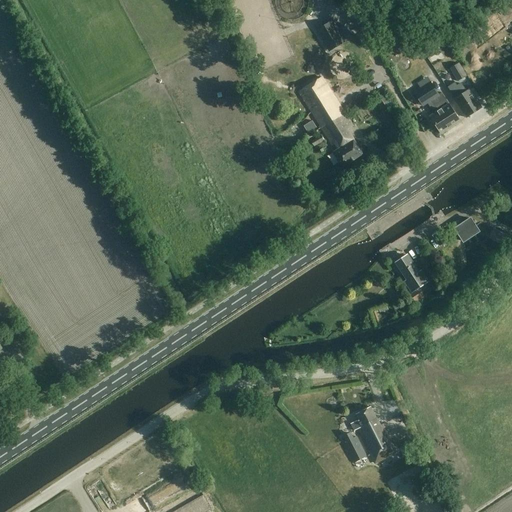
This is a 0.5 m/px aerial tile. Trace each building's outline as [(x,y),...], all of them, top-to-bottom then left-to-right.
[(415,26),(425,22),(420,11),(410,15),(415,26)] [(318,29),(331,51),(346,42),(332,20),(318,29)] [(449,68),(457,82),(467,76),(460,63),(449,68)] [(299,92),(322,128),(345,114),(322,78),(299,92)] [(429,116),(441,134),(460,121),(442,92),(438,94),(430,82),(414,93),(415,94),(412,95),(416,102),(419,100),(422,106),(431,100),(437,111),(429,116)] [(457,87),(454,83),(450,86),(452,90),(450,92),(467,118),(481,108),(469,90),(467,91),(462,84),(457,87)] [(345,114),(322,128),(333,145),(335,144),(339,149),(334,152),(343,167),(363,154),(347,130),(353,126),(345,114)] [(314,146),(325,140),(322,135),(311,142),(314,146)] [(470,219),(455,229),(458,233),(462,239),(463,242),(467,239),(470,237),(473,235),(476,233),(479,231),(470,219)] [(489,238),(504,246),(509,237),(494,229),(489,238)] [(433,236),(439,246),(446,242),(439,232),(433,236)] [(407,256),(396,263),(409,283),(407,284),(412,292),(428,282),(421,271),(418,272),(407,256)] [(437,261),(444,271),(450,267),(443,256),(437,261)] [(429,274),(435,282),(441,278),(435,270),(429,274)] [(375,310),(371,311),(376,325),(380,324),(376,313),(375,310)] [(380,425),(371,407),(356,415),(359,420),(351,424),(354,431),(358,429),(375,463),(399,451),(395,444),(392,445),(389,439),(392,438),(385,423),(380,425)] [(344,443),(351,457),(354,463),(367,456),(364,451),(357,437),(354,438),(351,433),(344,435),(347,441),(344,443)] [(411,457),(415,465),(425,461),(421,453),(411,457)]
